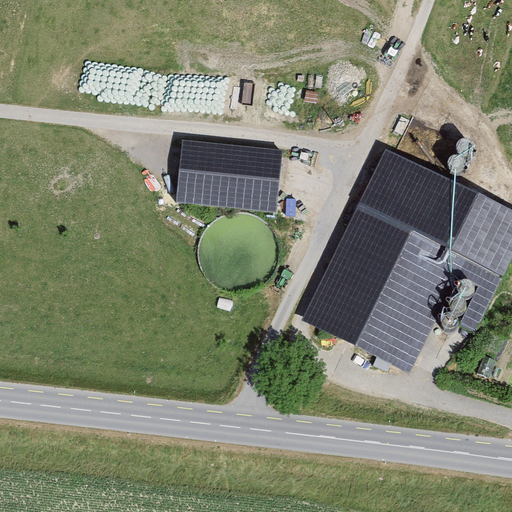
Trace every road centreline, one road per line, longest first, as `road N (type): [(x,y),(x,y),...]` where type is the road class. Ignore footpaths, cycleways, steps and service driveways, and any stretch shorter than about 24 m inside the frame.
road 1 (secondary): [(0,398),(511,458)]
road 2 (track): [(0,106),(374,145)]
road 3 (track): [(246,427),(374,145)]
road 4 (track): [(374,145),(423,0)]
